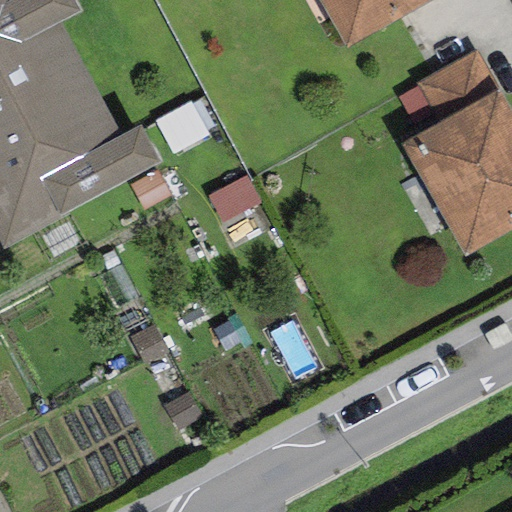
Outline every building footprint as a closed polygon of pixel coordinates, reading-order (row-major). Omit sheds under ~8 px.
[(0,0),(0,245),(159,164),(139,127),(119,137),(60,23),(81,12),(74,0),(0,0)] [(319,0),(346,48),(432,0),(319,0)] [(476,51),(416,84),(418,88),(439,124),(499,91),(476,51)] [(417,136),(439,124),(418,88),(397,100),(417,136)] [(417,136),(401,145),(464,258),(511,230),(511,114),(499,91),(439,124),(417,136)]
